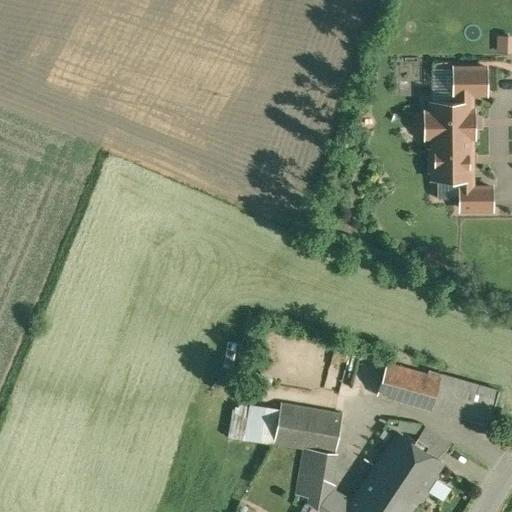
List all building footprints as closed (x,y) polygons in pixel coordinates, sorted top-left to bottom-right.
[(458,93),(472,93),(488,92),(488,68),(453,68),(454,93),(458,93)] [(472,111),(472,93),(458,93),(458,101),(433,101),(433,112),(425,112),(425,137),(433,137),(433,150),(430,150),(430,170),(438,170),(438,199),(460,198),(460,188),(472,188),(472,167),(470,167),(470,153),(472,153),(472,136),(476,136),(476,111),(472,111)] [(472,188),(460,188),(460,198),(460,208),(494,207),(494,187),(472,188)] [(441,378),(387,363),(378,394),(432,409),(441,378)] [(343,415),(283,404),(276,442),(335,453),(343,415)] [(399,434),(353,504),(366,511),(410,511),(443,463),(399,434)]
